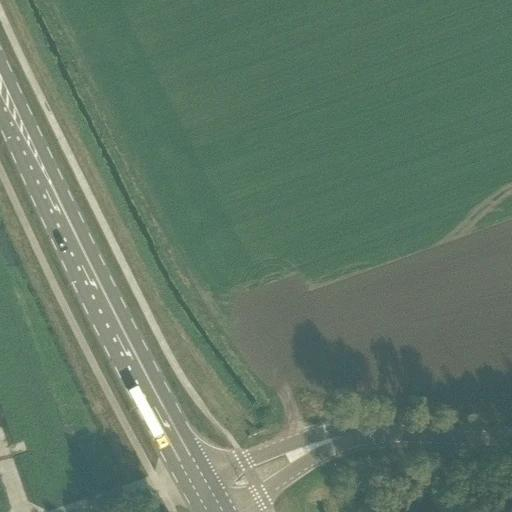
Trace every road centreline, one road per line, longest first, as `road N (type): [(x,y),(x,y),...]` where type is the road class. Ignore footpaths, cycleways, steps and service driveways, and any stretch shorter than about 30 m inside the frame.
road 1 (primary): [(208,508),(73,245),(0,81)]
road 2 (unclassified): [(251,482),(326,444),(386,433),(511,437)]
road 3 (track): [(188,470),(74,511)]
